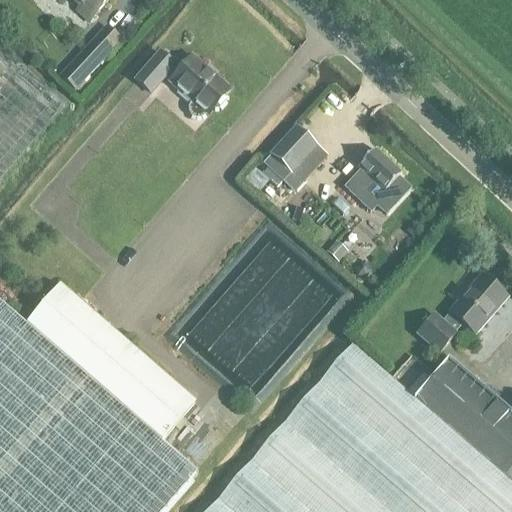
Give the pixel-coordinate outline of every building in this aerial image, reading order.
[(88,22),(108,0),(70,0),(79,8),(76,11),(88,22)] [(74,91),(102,61),(121,40),(106,27),(60,78),(74,91)] [(0,181),(67,105),(0,44),(0,181)] [(192,59),(178,75),(172,70),(174,67),(159,54),(135,81),(151,94),(165,77),(171,82),(170,84),(192,103),(189,109),(190,113),(192,117),(196,119),(200,118),(205,115),(207,117),(213,110),(218,110),(224,103),(223,99),(229,92),(192,59)] [(297,132),(265,166),(293,192),(306,178),(296,169),(315,148),(297,132)] [(361,173),(345,190),(369,213),(369,214),(370,215),(376,208),(385,217),(409,191),(397,181),(401,176),(400,177),(375,153),(375,152),(357,171),(358,171),(361,173)] [(266,171),(261,177),(276,190),(281,184),(266,171)] [(263,193),(259,197),(264,202),(268,198),(263,193)] [(294,206),(286,216),(292,222),(301,213),(294,206)] [(414,225),(408,231),(414,237),(420,231),(414,225)] [(336,247),(328,256),(336,264),(345,255),(336,247)] [(360,264),(354,270),(356,277),(364,279),(370,274),(368,267),(360,264)] [(475,337),(507,300),(482,278),(449,314),(450,315),(442,324),(435,317),(418,336),(438,354),(455,335),(450,330),(458,321),(475,337)] [(0,511),(164,511),(196,475),(160,443),(194,404),(60,287),(26,326),(0,304),(0,511)] [(511,511),(511,486),(414,402),(351,348),(306,401),(209,511),(511,511)] [(511,418),(448,363),(414,402),(511,486),(511,418)]
